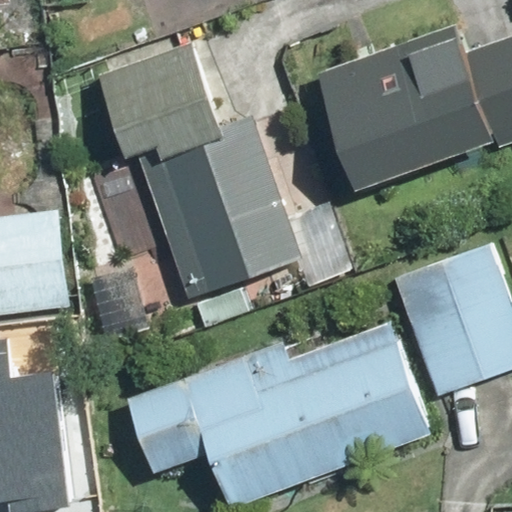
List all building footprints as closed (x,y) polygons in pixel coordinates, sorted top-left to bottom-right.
[(458,20),(312,72),(353,190),(487,143),(483,131),(497,126),(503,143),(511,140),(511,33),(468,49),(458,20)] [(195,45),(97,77),(122,159),(153,150),(157,161),(138,167),(181,303),(198,298),(207,327),(280,305),(270,274),(305,263),(258,112),(219,124),(195,45)] [(61,209),(0,215),(0,317),(72,310),(61,209)] [(511,292),(490,237),(394,275),(442,396),(511,368),(511,292)] [(5,511),(61,511),(51,382),(17,385),(14,356),(6,356),(5,347),(0,346),(0,502),(4,502),(5,511)] [(146,448),(165,498),(218,478),(229,508),(441,429),(421,374),(309,416),(300,391),(146,448)] [(75,492),(73,511),(109,511),(110,494),(75,492)]
